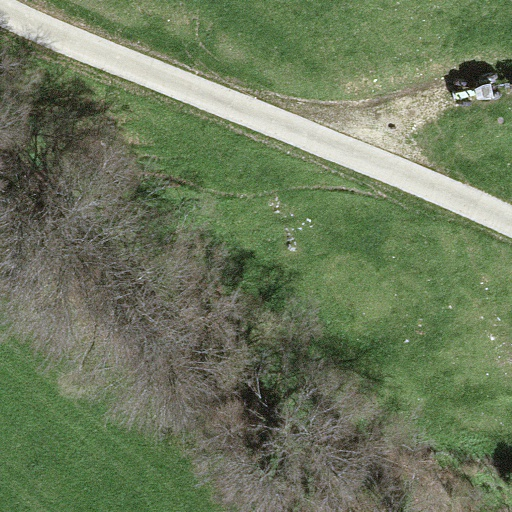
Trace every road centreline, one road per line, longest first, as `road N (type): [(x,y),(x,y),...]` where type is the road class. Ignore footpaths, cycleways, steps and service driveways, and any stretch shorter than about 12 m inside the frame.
road 1 (track): [(0,8),(511,221)]
road 2 (track): [(349,150),(437,108),(511,97)]
